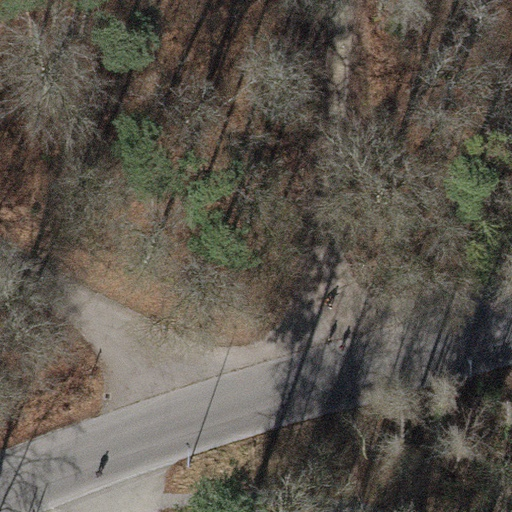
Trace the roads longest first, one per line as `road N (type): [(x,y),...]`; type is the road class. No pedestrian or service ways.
road 1 (track): [(0,262),(87,309),(188,420),(355,268),(351,0)]
road 2 (unclassified): [(0,490),(188,420),(511,333)]
